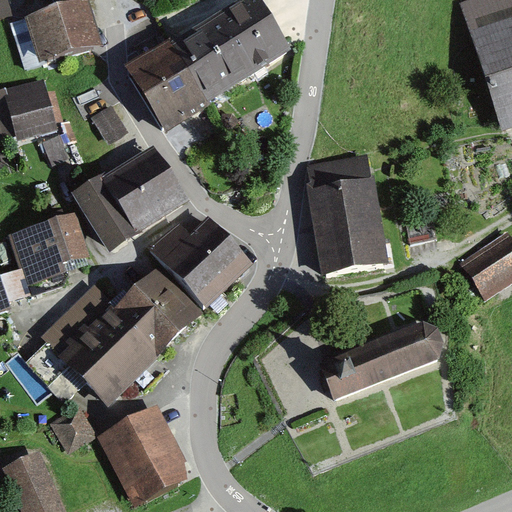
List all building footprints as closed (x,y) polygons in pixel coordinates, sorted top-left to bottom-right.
[(0,0),(0,24),(14,21),(7,0),(0,0)] [(260,0),(250,0),(194,34),(231,93),(294,55),(260,0)] [(511,0),(474,0),(459,5),(500,131),(511,127),(511,0)] [(91,5),(13,28),(27,75),(105,53),(91,5)] [(194,34),(131,73),(167,132),(231,93),(194,34)] [(43,85),(1,95),(14,149),(56,138),(43,85)] [(90,119),(106,145),(125,134),(108,107),(90,119)] [(44,148),(53,169),(67,163),(59,142),(44,148)] [(153,149),(75,200),(112,258),(191,208),(153,149)] [(365,161),(309,170),(326,277),(382,267),(365,161)] [(75,216),(6,238),(26,299),(69,284),(64,266),(89,258),(75,216)] [(421,238),(457,236),(456,217),(420,219),(421,238)] [(184,232),(156,257),(202,308),(250,266),(211,223),(192,240),(184,232)] [(511,241),(508,235),(460,265),(485,304),(511,286),(511,241)] [(95,290),(45,338),(106,401),(193,317),(155,278),(118,313),(95,290)] [(0,283),(0,319),(11,316),(0,283)] [(425,329),(322,370),(335,404),(439,363),(443,349),(437,334),(425,329)] [(78,410),(48,426),(65,458),(95,443),(78,410)] [(156,410),(97,439),(131,507),(190,478),(156,410)] [(62,511),(39,457),(3,472),(19,511),(62,511)]
